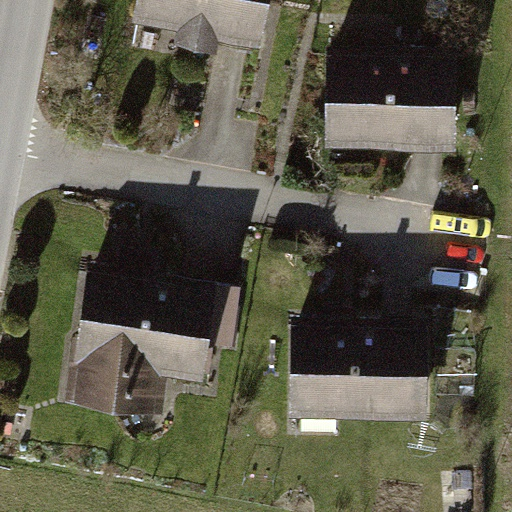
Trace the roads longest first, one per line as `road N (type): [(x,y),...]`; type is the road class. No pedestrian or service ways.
road 1 (residential): [(0,151),(440,235)]
road 2 (tertiary): [(24,0),(0,135)]
